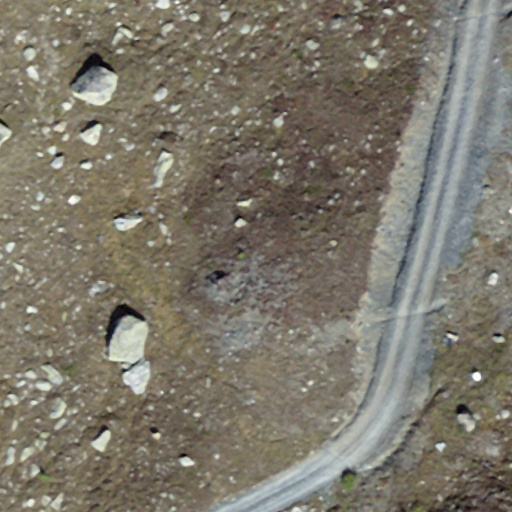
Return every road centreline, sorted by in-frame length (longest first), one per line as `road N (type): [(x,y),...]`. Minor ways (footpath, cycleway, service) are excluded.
road 1 (track): [(391,411),(482,0)]
road 2 (track): [(247,511),(336,461),(391,411)]
